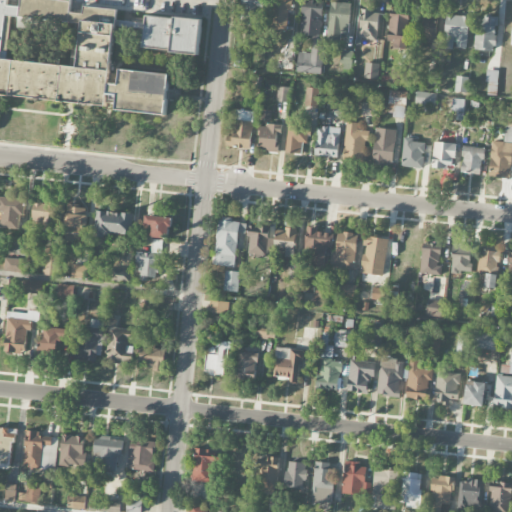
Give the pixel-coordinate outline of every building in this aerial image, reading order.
[(0,0),(7,0),(7,6),(20,8),(21,0),(71,0),(70,13),(82,15),(84,7),(117,11),(115,25),(82,21),(82,25),(5,16),(1,59),(0,58),(0,0)] [(270,0),(270,32),(290,32),(289,0),(270,0)] [(262,27),(263,2),(241,1),(240,26),(262,27)] [(348,34),(352,5),(331,2),(326,40),(339,42),(341,33),(348,34)] [(322,9),(302,7),(299,36),(312,38),(311,54),(298,53),(296,73),(322,75),(325,40),(320,40),(322,9)] [(379,12),(360,11),(358,39),(377,41),(379,12)] [(466,49),(471,18),(447,14),(442,49),(454,50),(455,47),(466,49)] [(407,50),(408,16),(389,15),(388,49),(407,50)] [(436,16),(421,15),(420,46),(435,47),(436,16)] [(497,17),(475,16),(474,49),(496,51),(497,17)] [(145,17),(173,19),(173,17),(202,20),(199,56),(170,54),(170,51),(141,48),(145,17)] [(82,21),(115,25),(109,84),(119,85),(121,70),(169,75),(165,117),(116,111),(116,105),(107,104),(106,107),(0,95),(0,58),(1,59),(77,67),(82,21)] [(352,64),(352,52),(341,51),(341,64),(352,64)] [(379,64),(365,63),(364,79),(378,80),(379,64)] [(498,70),(487,70),(486,92),(497,93),(498,70)] [(469,77),(457,76),(455,91),(467,93),(469,77)] [(290,88),(277,87),(276,102),(288,103),(290,88)] [(408,93),(390,91),(389,104),(406,106),(408,93)] [(416,105),(435,105),(436,93),(416,93),(416,105)] [(463,112),(463,99),(452,99),(452,111),(463,112)] [(362,116),(376,117),(376,105),(362,104),(362,116)] [(397,106),(390,105),(389,114),(404,116),(405,109),(397,108),(397,106)] [(280,152),(281,125),(270,124),(271,111),(260,111),(258,151),(280,152)] [(301,155),(302,143),(309,144),(312,120),(290,117),(286,154),(301,155)] [(252,121),(235,120),(234,137),(227,137),(226,148),(251,149),(252,121)] [(367,131),(358,131),(358,123),(346,123),(344,161),(366,162),(367,131)] [(340,128),(317,127),(316,157),(339,158),(340,128)] [(371,161),(392,165),(397,131),(376,128),(371,161)] [(425,143),(412,143),(413,138),(403,138),(402,168),(424,168),(425,143)] [(489,177),(511,178),(511,154),(511,141),(490,141),(489,177)] [(432,169),(452,171),(455,145),(435,142),(432,169)] [(482,174),(483,148),(461,146),(460,173),(482,174)] [(0,214),(1,214),(1,229),(19,229),(20,216),(23,216),(24,192),(9,191),(8,197),(0,197),(0,214)] [(32,230),(56,231),(57,204),(33,203),(32,230)] [(85,234),(86,207),(66,206),(65,233),(85,234)] [(133,213),(96,212),(95,236),(132,237),(133,213)] [(171,218),(145,216),(145,225),(152,225),(151,238),(170,239),(171,218)] [(215,266),(235,268),(238,235),(246,236),(247,223),(219,221),(215,266)] [(273,256),(274,229),(249,228),(248,255),(273,256)] [(295,258),(296,230),(276,229),(275,258),(295,258)] [(304,266),(325,266),(325,248),(333,248),(334,231),(306,230),(304,266)] [(337,232),(332,267),(353,270),(358,235),(337,232)] [(360,274),(384,276),(388,241),(364,238),(360,274)] [(160,279),(161,240),(152,240),(151,253),(136,252),(135,265),(140,265),(139,281),(148,282),(148,278),(160,279)] [(419,274),(441,277),(442,267),(439,267),(441,246),(423,244),(419,274)] [(484,280),(483,287),(498,288),(499,248),(480,246),(478,279),(484,280)] [(43,277),(58,278),(60,248),(44,247),(43,277)] [(472,254),(452,253),(451,272),(471,272),(472,254)] [(23,273),(24,260),(4,259),(4,273),(23,273)] [(290,281),(300,281),(301,260),(290,260),(290,281)] [(90,281),(91,266),(72,266),(71,280),(90,281)] [(131,283),(131,270),(111,270),(111,282),(131,283)] [(239,292),(239,272),(225,272),(224,292),(239,292)] [(41,294),(41,282),(25,281),(24,293),(41,294)] [(73,297),(73,285),(57,286),(58,297),(73,297)] [(336,297),(355,298),(356,285),(337,285),(336,297)] [(383,300),(384,289),(373,289),(372,299),(383,300)] [(324,307),(327,294),(317,292),(314,306),(324,307)] [(503,294),(494,294),(493,316),(503,316),(503,294)] [(209,313),(229,314),(229,303),(210,301),(209,313)] [(427,317),(442,317),(443,303),(427,303),(427,317)] [(5,353),(25,354),(26,331),(31,331),(31,319),(6,319),(5,353)] [(103,320),(90,320),(90,327),(77,326),(75,360),(101,361),(103,320)] [(40,356),(56,357),(56,342),(66,342),(66,329),(41,328),(40,356)] [(334,349),(351,350),(351,331),(335,330),(334,349)] [(133,332),(108,331),(107,361),(132,362),(133,332)] [(497,350),(498,334),(475,332),(473,348),(497,350)] [(227,376),(228,343),(217,342),(217,348),(206,348),(206,375),(227,376)] [(165,349),(141,347),(139,367),(162,370),(165,349)] [(274,377),(290,378),(289,383),(299,384),(301,350),(275,349),(274,377)] [(238,379),(256,380),(258,354),(239,353),(238,379)] [(406,380),(407,361),(380,359),(377,396),(400,398),(402,379),(406,380)] [(433,371),(418,369),(420,360),(411,359),(406,398),(429,401),(433,371)] [(318,360),(317,390),(341,391),(342,361),(318,360)] [(373,362),(350,361),(348,393),(371,394),(373,362)] [(459,373),(436,373),(435,403),(449,404),(449,400),(459,400),(459,373)] [(511,378),(495,376),(492,406),(511,407),(511,378)] [(485,382),(464,381),(462,404),(484,406),(485,382)] [(15,430),(0,428),(0,469),(10,470),(15,430)] [(55,437),(39,437),(40,432),(26,432),(25,468),(55,469),(55,437)] [(60,466),(84,467),(85,437),(61,436),(60,466)] [(123,440),(95,437),(92,470),(116,472),(117,457),(122,457),(123,440)] [(155,471),(156,444),(130,443),(129,470),(155,471)] [(218,450),(194,449),(193,483),(217,484),(218,450)] [(277,494),(277,457),(258,457),(258,494),(277,494)] [(305,489),(306,463),(286,462),(285,488),(305,489)] [(312,502),(333,504),(335,465),(314,464),(312,502)] [(370,496),(371,483),(365,483),(366,465),(345,464),(344,495),(370,496)] [(398,471),(374,470),(372,509),(396,510),(398,471)] [(401,507),(420,508),(422,474),(402,473),(401,507)] [(454,479),(433,477),(429,511),(441,511),(442,505),(451,506),(454,479)] [(485,482),(459,479),(456,509),(482,511),(485,482)] [(508,511),(511,492),(511,484),(491,480),(489,490),(492,491),(487,511),(508,511)] [(40,486),(26,486),(26,502),(40,503),(40,486)] [(85,496),(68,495),(67,509),(85,510),(85,496)] [(88,511),(122,511),(123,501),(89,500),(88,511)] [(141,511),(142,501),(126,500),(125,511),(141,511)]
